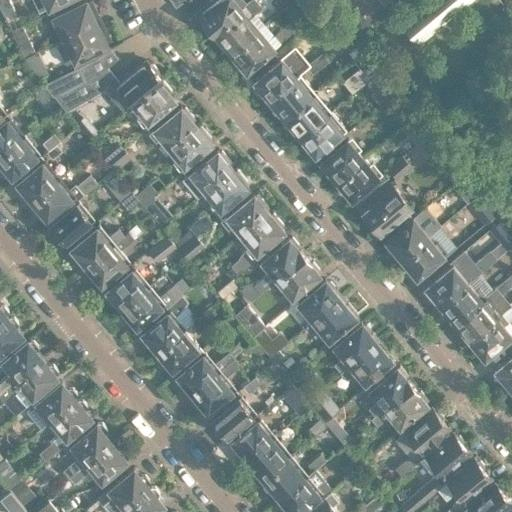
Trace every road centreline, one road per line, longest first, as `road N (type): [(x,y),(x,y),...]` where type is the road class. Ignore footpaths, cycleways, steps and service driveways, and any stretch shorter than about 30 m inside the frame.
road 1 (residential): [(511,445),(148,0)]
road 2 (residential): [(223,511),(0,237)]
